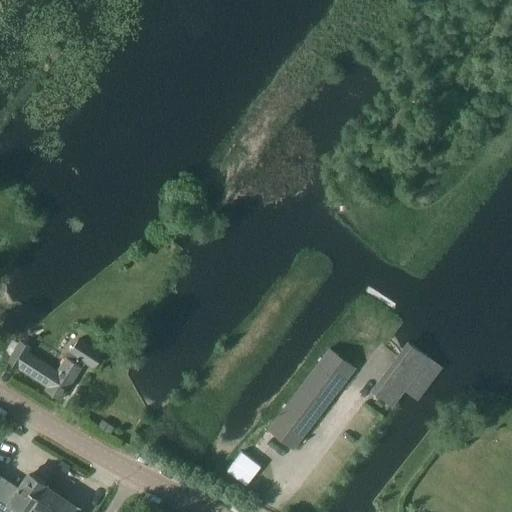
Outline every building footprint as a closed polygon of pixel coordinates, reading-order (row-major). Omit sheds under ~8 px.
[(5,365),(46,390),(44,393),(59,403),(83,364),(92,370),(100,356),(77,342),(53,377),(23,358),(28,350),(18,344),(5,365)] [(413,343),(376,392),(392,404),(430,355),(413,343)] [(295,446),(343,382),(354,368),(328,349),(269,426),(295,446)] [(115,429),(102,421),(98,428),(111,436),(115,429)] [(9,503),(0,497),(0,511),(26,511),(30,507),(37,511),(76,511),(79,508),(76,506),(75,502),(54,488),(50,489),(44,485),(46,483),(33,475),(26,476),(9,503)]
